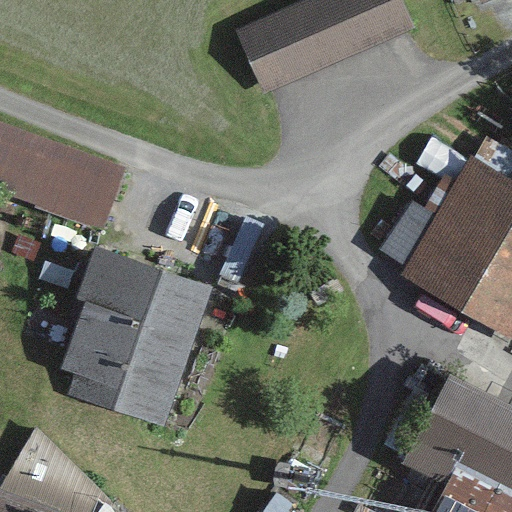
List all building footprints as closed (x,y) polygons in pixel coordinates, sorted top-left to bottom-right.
[(396,0),(321,0),(237,36),(262,95),(410,33),(396,0)] [(123,170),(0,129),(0,189),(106,224),(123,170)] [(511,181),(470,159),(405,278),(511,336),(511,181)] [(200,291),(88,258),(48,393),(160,426),(200,291)] [(511,414),(444,383),(402,470),(435,485),(448,458),(511,488),(511,414)] [(6,488),(0,488),(0,511),(89,511),(95,495),(33,424),(6,488)]
